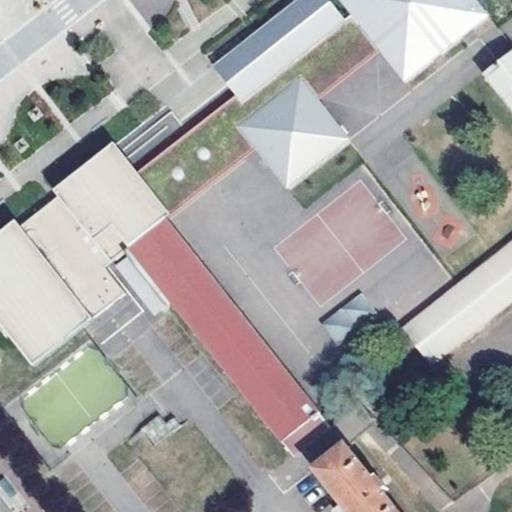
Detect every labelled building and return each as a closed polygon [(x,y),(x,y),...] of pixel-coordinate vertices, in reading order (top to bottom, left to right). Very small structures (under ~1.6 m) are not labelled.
[(214,66),(237,95),(253,116),(238,128),(255,150),(286,189),(349,140),(318,101),(304,83),(367,35),(353,17),(347,22),(329,0),(299,0),(262,29),(214,66)] [(339,0),(353,17),(367,35),(380,52),(405,84),(489,16),(476,0),(339,0)] [(304,83),(318,101),(380,52),(367,35),(304,83)] [(511,55),(486,77),(511,110),(511,55)] [(135,177),(168,220),(255,150),(238,128),(253,116),(237,95),(135,177)] [(18,222),(0,236),(0,325),(34,370),(94,321),(93,320),(125,295),(104,269),(128,249),(130,251),(168,220),(135,177),(117,154),(75,186),(71,181),(56,193),(60,198),(23,228),(18,222)] [(295,456),(331,426),(168,220),(130,251),(295,456)] [(511,243),(460,284),(403,330),(430,366),(511,301),(511,243)] [(322,323),(340,348),(380,318),(361,293),(322,323)] [(57,450),(131,393),(93,344),(19,400),(57,450)] [(173,432),(159,415),(142,428),(156,446),(173,432)] [(397,511),(384,495),(389,491),(378,478),(373,481),(347,447),(317,470),(349,511),(397,511)]
